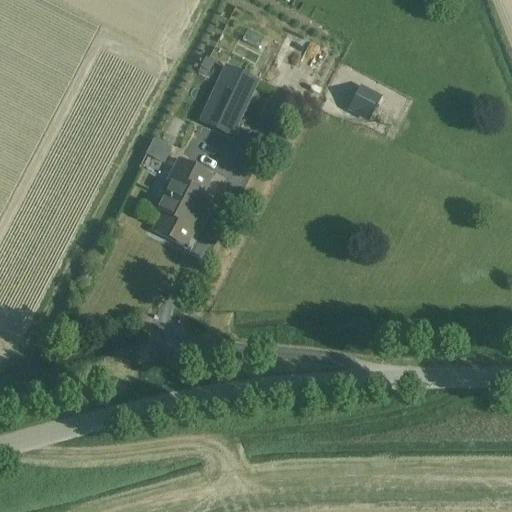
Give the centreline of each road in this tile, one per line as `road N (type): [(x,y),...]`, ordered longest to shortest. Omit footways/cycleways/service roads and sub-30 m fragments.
road 1 (tertiary): [(0,448),(233,393),(511,378)]
road 2 (track): [(218,447),(384,415),(483,379)]
road 3 (track): [(38,438),(100,451),(200,443),(218,447),(232,470)]
